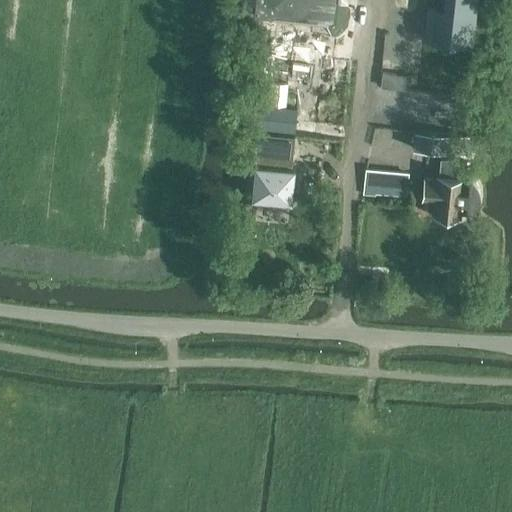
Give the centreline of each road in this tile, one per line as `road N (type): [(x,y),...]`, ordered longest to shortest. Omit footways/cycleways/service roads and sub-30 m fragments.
road 1 (unclassified): [(511,344),(89,326),(0,312)]
road 2 (track): [(394,0),(402,94),(393,145),(353,177),(343,335)]
